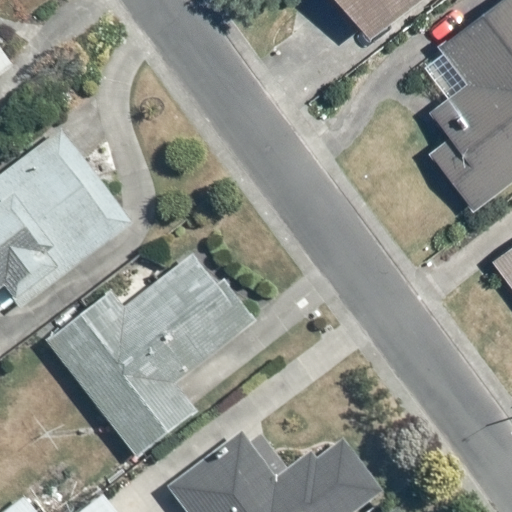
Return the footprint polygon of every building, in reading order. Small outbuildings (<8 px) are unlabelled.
[(338,0),(369,40),(421,0),(338,0)] [(511,0),(500,0),(437,48),(465,86),(428,114),(447,138),(428,152),(472,211),(511,180),(511,0)] [(0,77),(10,70),(0,56),(0,77)] [(0,312),(12,303),(18,311),(132,226),(61,132),(0,177),(0,312)] [(511,247),(493,262),(511,287),(511,247)] [(191,260),(120,316),(106,299),(46,346),(136,460),(196,413),(175,386),(259,320),(227,279),(214,290),(191,260)] [(168,490),(184,511),(359,511),(382,495),(343,443),(316,462),(309,454),(274,480),(241,436),(168,490)] [(44,511),(29,492),(2,511),(44,511)] [(118,511),(104,492),(78,511),(118,511)]
